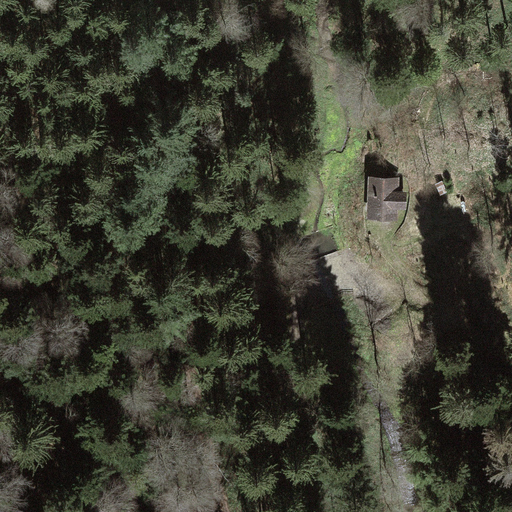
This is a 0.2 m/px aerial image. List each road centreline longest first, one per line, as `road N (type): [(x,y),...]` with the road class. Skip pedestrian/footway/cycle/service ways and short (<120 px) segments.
road 1 (track): [(216,511),(185,348),(186,0)]
road 2 (track): [(267,511),(310,263)]
